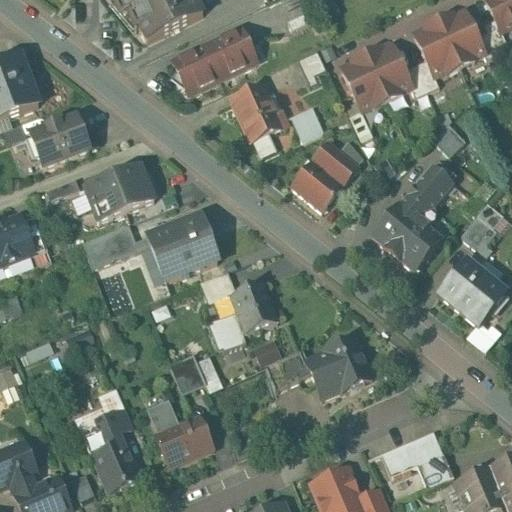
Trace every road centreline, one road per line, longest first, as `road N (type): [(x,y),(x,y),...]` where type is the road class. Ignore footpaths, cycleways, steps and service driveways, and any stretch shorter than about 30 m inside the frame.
road 1 (tertiary): [(25,17),(470,378)]
road 2 (residential): [(470,378),(169,511)]
